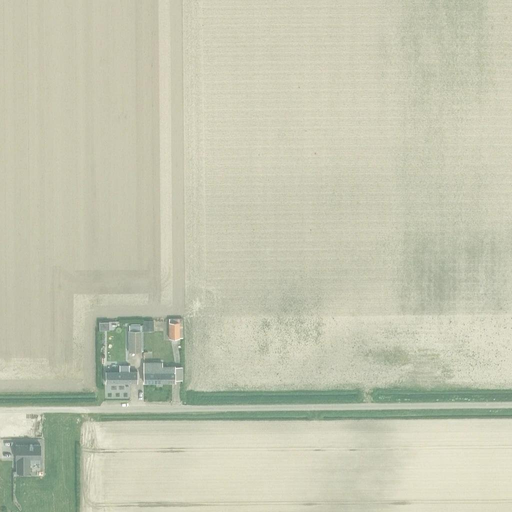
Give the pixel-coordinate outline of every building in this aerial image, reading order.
[(179,323),(169,323),(169,339),(179,338),(179,323)] [(141,351),(141,331),(130,331),(129,331),(129,351),(141,351)] [(162,363),(143,363),(143,371),(143,382),(159,382),(159,371),(162,371),(162,363)] [(119,371),(105,371),(105,383),(137,382),(137,371),(129,371),(129,365),(119,365),(119,371)] [(162,371),(159,371),(159,382),(175,382),(175,371),(162,371)] [(16,444),(16,459),(17,459),(16,472),(30,472),(30,459),(40,459),(40,445),(16,444)] [(0,464),(0,484),(0,489),(13,489),(13,465),(0,464)]
